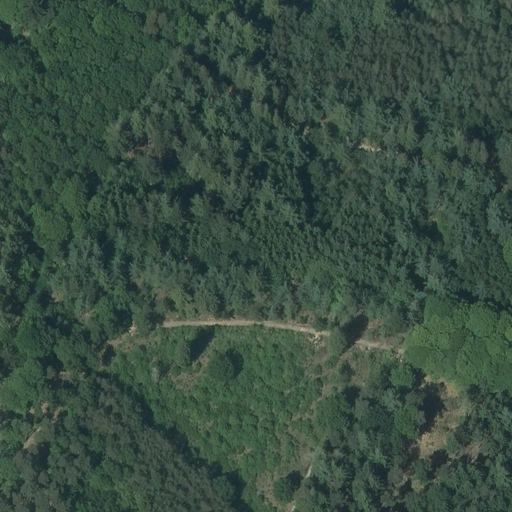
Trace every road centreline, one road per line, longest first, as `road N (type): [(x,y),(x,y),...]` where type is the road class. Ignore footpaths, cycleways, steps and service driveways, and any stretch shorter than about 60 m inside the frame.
road 1 (track): [(511,365),(447,353),(420,314),(52,224)]
road 2 (track): [(511,185),(323,138),(260,114),(103,0)]
road 3 (unknown): [(414,356),(276,326),(153,325),(58,345),(0,337)]
